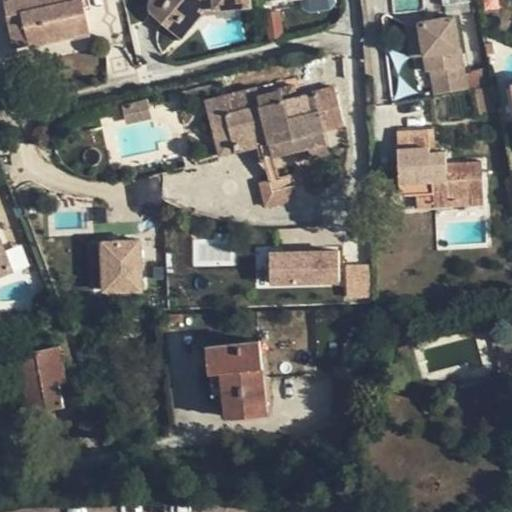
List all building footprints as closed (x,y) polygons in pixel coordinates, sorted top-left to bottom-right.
[(9,17),(16,51),(94,34),(87,0),(8,0),(13,17),(9,17)] [(157,0),(148,10),(186,41),(212,10),(257,6),(256,0),(157,0)] [(293,0),(293,2),(308,0),(309,10),(315,15),(332,12),(336,6),(334,0),(293,0)] [(271,17),(277,46),(290,43),(284,14),(271,17)] [(412,23),(416,57),(428,55),(430,72),(434,72),(437,96),(469,92),(460,18),(412,23)] [(470,75),(473,90),(492,86),(489,70),(470,75)] [(210,102),(224,160),(255,152),(257,163),(268,161),(273,182),(263,185),(270,211),(302,203),(296,177),(284,180),(279,158),(313,149),(316,162),(333,158),(327,134),(348,129),(338,91),(305,100),(302,88),(263,98),(261,89),(210,102)] [(484,91),(485,115),(503,114),(498,91),(484,91)] [(126,107),(128,117),(153,112),(151,102),(126,107)] [(402,132),(405,196),(420,196),(421,209),(488,205),(486,164),(451,166),(451,153),(434,154),(433,131),(402,132)] [(0,281),(19,273),(0,230),(0,281)] [(143,292),(142,239),(98,240),(100,294),(143,292)] [(193,242),(193,265),(234,265),(234,241),(193,242)] [(338,246),(340,305),(377,304),(375,245),(338,246)] [(258,280),(267,279),(265,250),(256,251),(258,280)] [(12,368),(15,384),(25,382),(36,431),(55,427),(51,408),(68,405),(64,383),(70,382),(63,348),(57,349),(55,335),(36,339),(39,353),(20,357),(22,366),(12,368)] [(213,347),(217,395),(223,395),(225,416),(270,413),(265,343),(213,347)] [(332,511),(318,497),(297,511),(332,511)]
